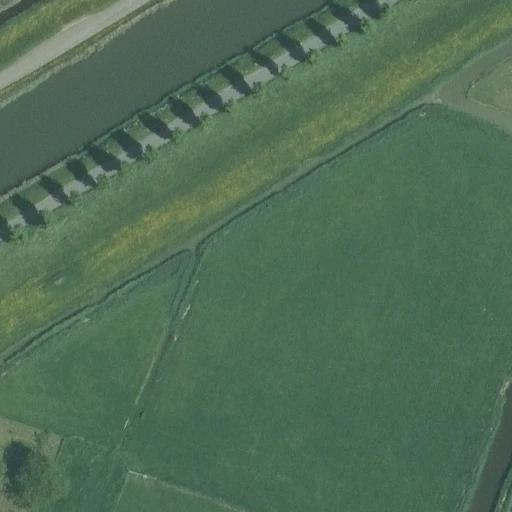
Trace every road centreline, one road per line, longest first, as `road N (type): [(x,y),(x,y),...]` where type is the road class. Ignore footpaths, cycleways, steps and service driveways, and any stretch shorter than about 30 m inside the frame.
road 1 (unclassified): [(0,232),(386,0)]
road 2 (unclassified): [(138,0),(0,82)]
